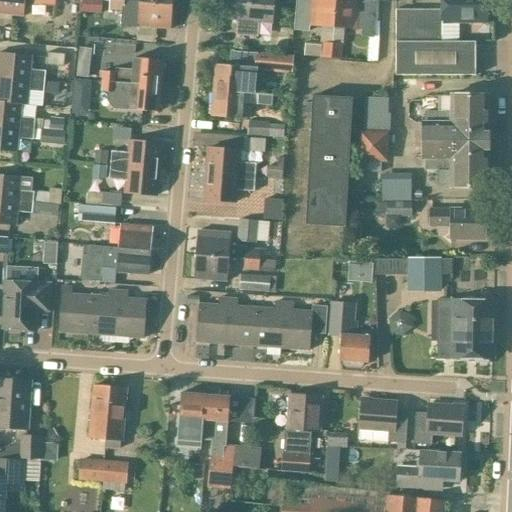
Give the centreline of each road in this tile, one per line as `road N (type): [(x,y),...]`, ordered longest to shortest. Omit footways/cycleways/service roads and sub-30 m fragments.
road 1 (residential): [(163,369),(198,0)]
road 2 (residential): [(458,390),(163,369)]
road 3 (residential): [(163,369),(0,357)]
